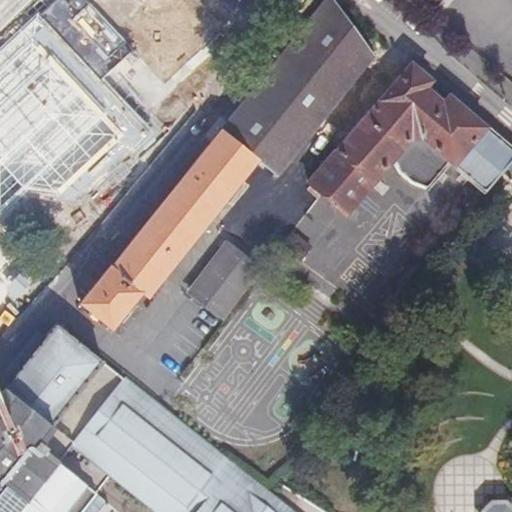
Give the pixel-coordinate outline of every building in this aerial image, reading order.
[(130,45),(83,0),(47,0),(38,8),(100,80),(130,45)] [(145,0),(121,0),(133,10),(145,0)] [(236,112),(223,129),(248,152),(259,161),(276,176),(254,202),(269,213),(356,105),(343,94),(374,55),(335,0),(325,0),(317,10),(265,76),(236,112)] [(100,80),(38,8),(0,43),(0,207),(23,188),(56,192),(120,136),(103,114),(117,98),(100,80)] [(486,190),(503,169),(511,158),(511,150),(449,97),(444,103),(425,86),(431,80),(411,63),(307,184),(344,215),(393,158),(401,172),(412,182),(428,188),(452,161),(485,189),(486,190)] [(248,152),(223,129),(214,139),(212,142),(205,150),(110,265),(108,263),(94,281),(78,302),(110,329),(134,300),(141,292),(136,287),(248,152)] [(136,287),(141,292),(148,298),(259,161),(248,152),(136,287)] [(272,274),(224,239),(183,291),(223,320),(233,328),(272,274)] [(98,511),(107,501),(95,492),(111,471),(72,439),(94,409),(125,371),(59,325),(0,400),(0,511),(98,511)] [(326,511),(328,510),(282,480),(125,371),(94,409),(72,439),(111,471),(161,511),(160,511),(326,511)] [(511,511),(511,505),(507,501),(492,501),(482,510),(482,511),(511,511)]
